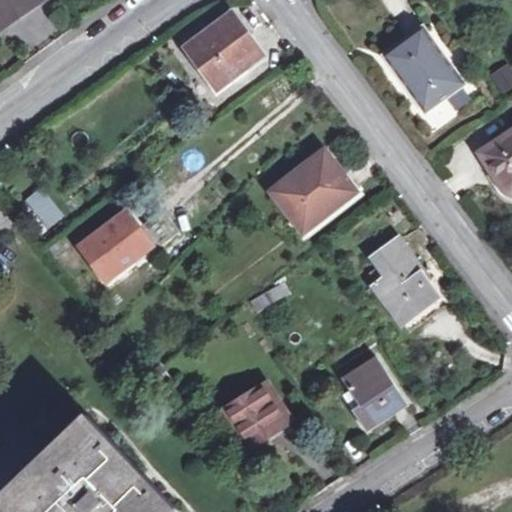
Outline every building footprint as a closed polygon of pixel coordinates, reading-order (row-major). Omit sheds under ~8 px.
[(0,0),(0,28),(27,10),(23,4),(28,0),(0,0)] [(235,16),(189,50),(216,87),(262,53),(235,16)] [(386,55),(426,112),(465,84),(424,28),(386,55)] [(511,131),(479,153),(503,189),(511,191),(511,131)] [(345,176),(326,152),(275,192),(305,230),(345,198),(334,184),(345,176)] [(356,190),(345,176),(334,184),(345,198),(356,190)] [(129,213),(83,247),(108,281),(153,246),(129,213)] [(177,230),(169,236),(182,252),(189,246),(177,230)] [(426,272),(401,238),(375,258),(381,267),(370,275),(377,284),(375,286),(401,321),(417,309),(420,312),(436,299),(421,278),(426,272)] [(81,257),(74,248),(59,258),(65,269),(81,257)] [(430,270),(426,272),(421,278),(436,299),(420,312),(417,309),(401,321),(410,332),(452,302),(430,270)] [(281,284),(252,302),(258,312),(287,294),(281,284)] [(337,369),(344,380),(377,358),(371,348),(337,369)] [(408,402),(379,357),(377,358),(344,380),(350,390),(344,394),(366,428),(408,402)] [(274,384),(265,390),(286,423),(294,417),(274,384)] [(286,423),(265,390),(230,412),(251,445),(286,423)] [(174,511),(89,423),(7,504),(14,511),(174,511)]
